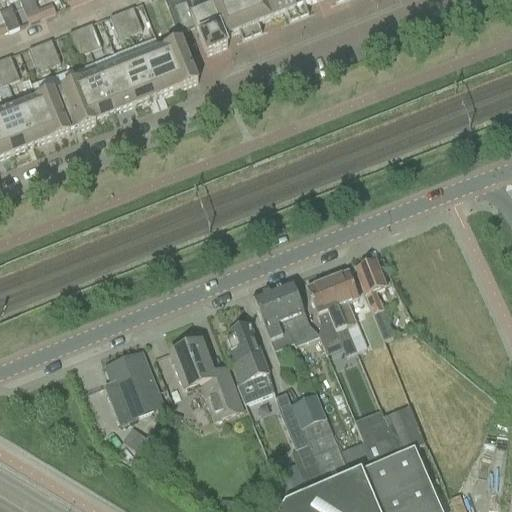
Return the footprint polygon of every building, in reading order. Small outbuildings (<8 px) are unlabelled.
[(36,15),(30,0),(28,0),(18,4),(28,28),(40,23),(36,15)] [(83,6),(80,0),(74,0),(66,4),(69,12),(83,6)] [(235,0),(211,10),(224,42),(238,36),(242,46),(251,42),(235,0)] [(261,0),(235,0),(251,42),(261,38),(257,29),(271,23),(261,0)] [(288,0),(261,0),(271,23),(285,18),(288,27),(298,23),(288,0)] [(316,0),(288,0),(298,23),(308,19),(304,10),(318,4),(316,0)] [(343,0),(316,0),(318,4),(329,0),(331,0),(335,8),(345,5),(343,0)] [(186,8),(168,15),(178,38),(183,36),(195,31),(206,60),(227,52),(223,42),(224,42),(211,10),(190,18),(186,8)] [(51,9),(36,15),(40,23),(54,18),(51,9)] [(18,32),(11,14),(10,12),(0,16),(0,19),(4,28),(0,29),(0,39),(7,37),(18,32)] [(132,13),(121,18),(130,41),(142,36),(132,13)] [(130,41),(121,18),(109,22),(118,45),(130,41)] [(91,29),(80,34),(89,57),(101,52),(91,29)] [(89,57),(80,34),(68,38),(77,61),(89,57)] [(51,45),(39,50),(48,73),(60,68),(51,45)] [(164,53),(159,55),(175,94),(179,93),(180,95),(197,88),(196,84),(197,84),(196,83),(195,84),(193,78),(194,78),(194,77),(193,77),(180,46),(163,53),(164,53)] [(48,73),(39,50),(27,55),(36,78),(48,73)] [(175,94),(159,55),(139,63),(155,102),(175,94)] [(10,62),(0,65),(0,71),(7,89),(19,85),(10,62)] [(155,102),(139,63),(118,71),(134,111),(155,102)] [(134,111),(118,71),(101,78),(98,79),(114,119),(134,111)] [(114,119),(98,79),(78,86),(77,87),(94,127),(114,119)] [(94,127),(77,87),(57,95),(74,137),(95,128),(94,127)] [(74,137),(57,95),(36,103),(52,143),(51,144),(52,146),(74,137)] [(52,143),(36,103),(35,103),(36,104),(16,112),(32,151),(51,144),(52,143)] [(32,151),(16,112),(0,117),(0,130),(12,160),(32,151)] [(0,164),(12,160),(0,130),(0,164)] [(354,276),(372,321),(382,346),(392,342),(374,298),(385,294),(374,268),(371,269),(370,267),(363,270),(364,272),(354,276)] [(332,284),(326,286),(345,334),(354,358),(355,359),(365,356),(347,310),(357,306),(346,278),(340,281),(338,279),(332,282),(332,284)] [(345,334),(326,286),(317,290),(315,288),(309,290),(309,293),(306,294),(316,321),(326,318),(338,347),(336,348),(339,355),(341,355),(344,362),(354,358),(345,334)] [(291,288),(271,295),(290,340),(308,333),(291,288)] [(271,295),(252,303),(270,348),(290,340),(271,295)] [(235,371),(242,390),(236,393),(243,412),(275,399),(247,330),(241,332),(238,331),(234,333),(233,335),(227,338),(229,344),(225,346),(230,357),(228,358),(233,371),(235,371)] [(169,359),(178,383),(183,396),(199,390),(213,427),(243,415),(227,373),(211,379),(200,347),(169,359)] [(157,402),(140,359),(105,373),(114,394),(122,390),(136,423),(152,417),(148,406),(157,402)] [(314,401),(292,410),(325,492),(349,481),(338,456),(314,401)] [(407,413),(382,423),(382,424),(397,461),(413,454),(423,450),(407,413)] [(382,424),(382,423),(379,416),(353,427),(362,446),(372,471),(397,461),(382,424)] [(169,417),(164,428),(176,434),(181,422),(169,417)] [(372,471),(362,446),(338,456),(349,481),(372,471)] [(325,492),(308,451),(289,459),(300,484),(306,499),(325,492)] [(325,492),(306,499),(284,509),(282,511),(438,511),(413,454),(397,461),(372,471),(349,481),(325,492)] [(273,482),(284,508),(304,499),(293,474),(273,482)]
